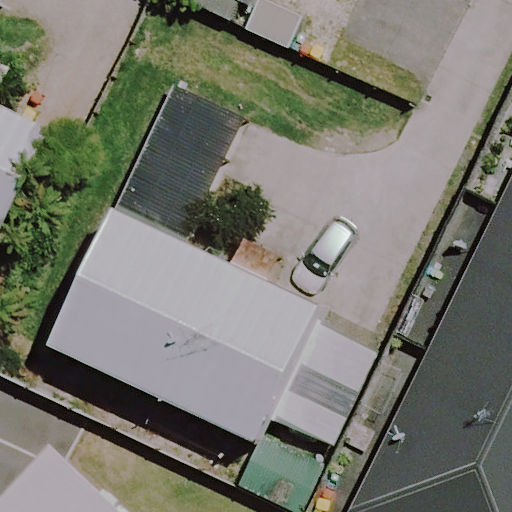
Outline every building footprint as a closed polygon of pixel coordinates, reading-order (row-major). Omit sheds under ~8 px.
[(66,127),(0,95),(0,226),(14,233),(66,127)] [(511,511),(511,185),(352,511),(353,511),(511,511)] [(338,301),(132,204),(67,341),(273,437),(283,415),(327,323),(338,301)] [(387,352),(327,323),(283,415),(342,444),(387,352)] [(151,511),(66,436),(0,510),(0,511),(201,511),(200,511),(199,511),(151,511)]
